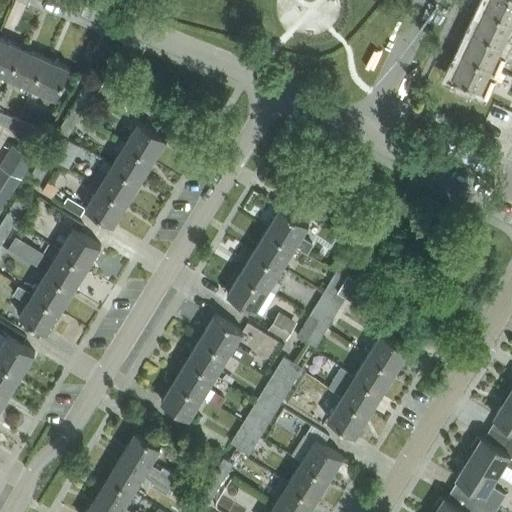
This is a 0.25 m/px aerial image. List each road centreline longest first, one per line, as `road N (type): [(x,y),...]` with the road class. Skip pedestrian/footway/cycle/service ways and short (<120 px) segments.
road 1 (residential): [(9,511),(36,464),(70,438),(280,86)]
road 2 (residential): [(375,511),(511,294)]
road 3 (unclassified): [(280,86),(74,0)]
road 4 (unclassified): [(511,215),(364,132)]
road 5 (residential): [(364,132),(428,0)]
